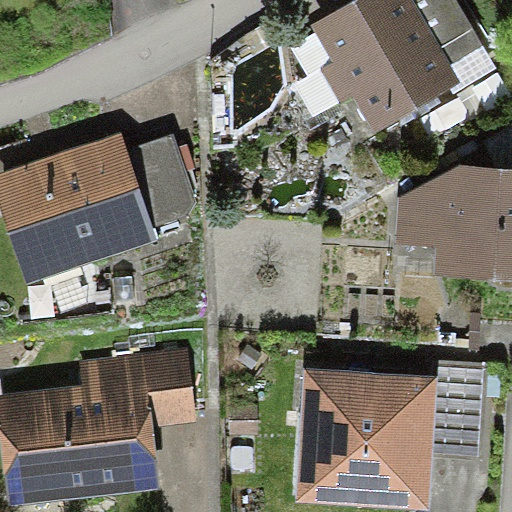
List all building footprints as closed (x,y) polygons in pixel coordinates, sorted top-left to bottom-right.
[(368,0),(305,36),(365,140),(453,90),(444,73),(401,0),(368,0)] [(443,0),(401,0),(444,73),(476,55),(443,0)] [(152,253),(115,144),(0,181),(0,228),(22,296),(152,253)] [(168,148),(124,162),(147,237),(192,223),(168,148)] [(511,176),(449,171),(393,211),(390,253),(434,256),(432,284),(511,289),(511,176)] [(76,396),(0,405),(0,489),(3,511),(35,511),(154,496),(146,437),(192,431),(183,359),(73,373),(76,396)] [(425,511),(432,386),(298,379),(292,508),(368,511),(425,511)]
